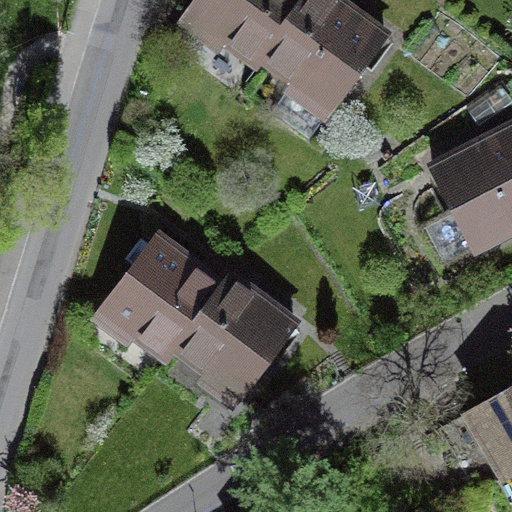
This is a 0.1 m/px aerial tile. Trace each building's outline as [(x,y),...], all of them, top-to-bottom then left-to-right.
[(253,71),(256,67),(250,62),(297,0),(192,0),(176,22),(217,53),(222,48),(253,71)] [(356,8),(346,0),(297,0),(250,62),(256,67),(326,121),(392,36),(356,8)] [(511,121),(427,165),(474,256),(511,236),(511,121)] [(166,365),(176,352),(171,348),(223,279),(190,254),(158,230),(91,319),(127,346),(132,340),(166,365)] [(301,321),(231,269),(223,279),(171,348),(176,352),(241,401),(269,364),(301,321)] [(502,482),(511,476),(511,385),(463,414),(502,482)]
